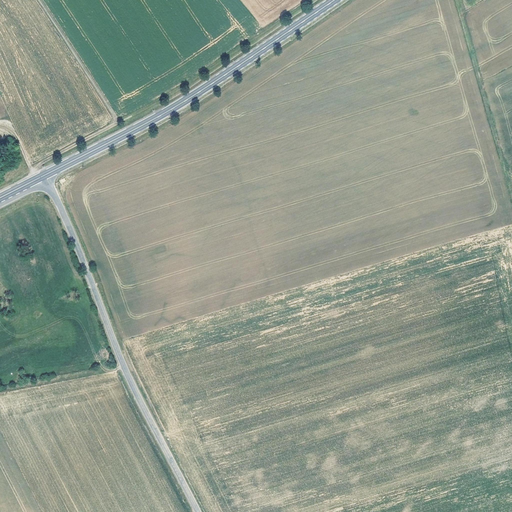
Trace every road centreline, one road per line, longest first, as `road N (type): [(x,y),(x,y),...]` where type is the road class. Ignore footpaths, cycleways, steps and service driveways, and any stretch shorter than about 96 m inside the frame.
road 1 (tertiary): [(196,511),(123,365),(45,174)]
road 2 (primary): [(334,0),(172,108),(45,174)]
road 3 (track): [(37,0),(116,123),(42,162),(26,184)]
